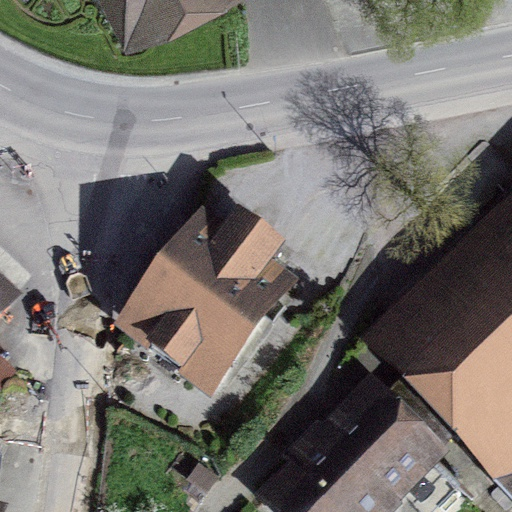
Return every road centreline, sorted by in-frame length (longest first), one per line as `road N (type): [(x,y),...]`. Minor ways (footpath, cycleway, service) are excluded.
road 1 (secondary): [(511,56),(193,116),(104,122)]
road 2 (unclassified): [(104,122),(60,511)]
